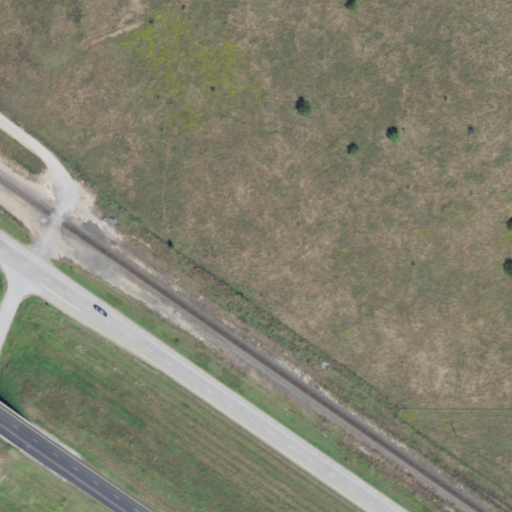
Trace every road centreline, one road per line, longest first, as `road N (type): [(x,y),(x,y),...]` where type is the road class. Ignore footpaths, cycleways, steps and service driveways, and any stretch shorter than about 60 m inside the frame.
road 1 (trunk): [(388,511),(0,242)]
road 2 (residential): [(29,263),(69,202),(69,184),(47,153),(0,116)]
road 3 (trunk): [(33,440),(136,511)]
